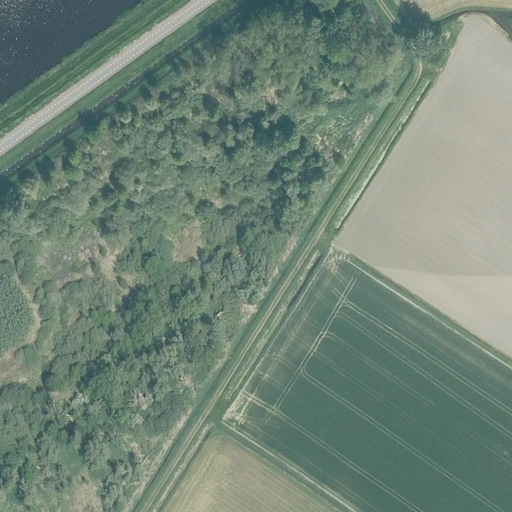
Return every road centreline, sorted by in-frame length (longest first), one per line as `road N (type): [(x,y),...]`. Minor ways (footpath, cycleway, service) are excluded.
road 1 (track): [(377,0),(415,54),(413,82),(141,511)]
road 2 (tertiary): [(0,147),(205,0)]
